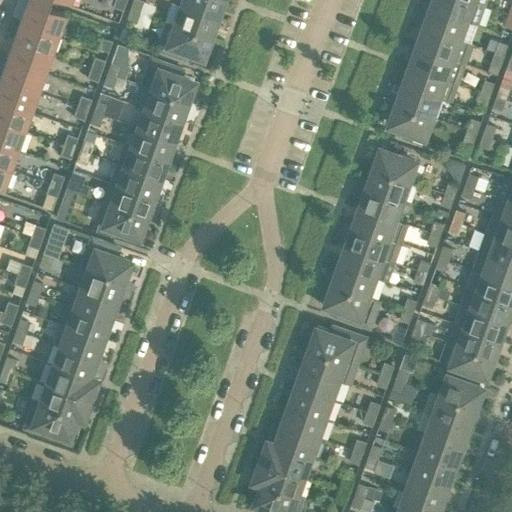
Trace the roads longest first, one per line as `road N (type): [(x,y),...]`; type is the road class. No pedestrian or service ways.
road 1 (residential): [(267,178),(186,256),(117,482)]
road 2 (residential): [(206,511),(275,287),(267,178)]
road 3 (residential): [(267,178),(329,0)]
road 4 (residential): [(117,482),(0,441)]
